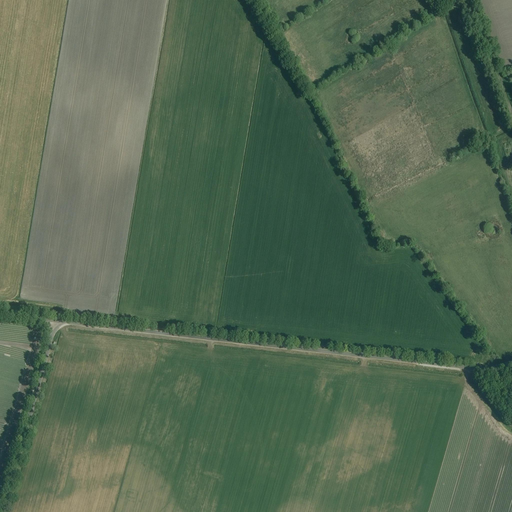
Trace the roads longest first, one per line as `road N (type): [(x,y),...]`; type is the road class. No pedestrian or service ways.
road 1 (unclassified): [(63,321),(467,368),(511,362)]
road 2 (unclassified): [(1,511),(50,336)]
